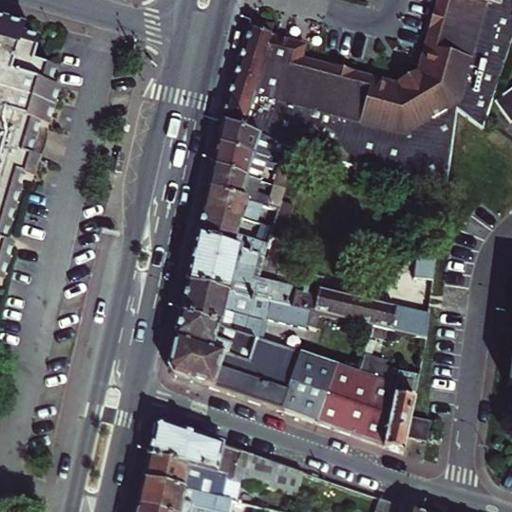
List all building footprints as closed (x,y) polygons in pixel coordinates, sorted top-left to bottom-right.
[(309,45),(275,34),(273,42),(295,47),(292,59),(295,60),(292,68),(314,75),(363,88),(395,97),(425,81),(446,0),(434,0),(416,72),(393,86),(305,61),(309,45)] [(474,0),(446,0),(425,81),(462,89),(458,112),(484,131),(487,123),(493,103),(511,42),(511,9),(481,2),(474,0)] [(219,124),(223,125),(268,140),(289,67),(292,68),(295,60),(292,59),(295,47),(273,42),(275,34),(272,33),(274,26),(258,21),(256,29),(251,28),(234,75),(219,124)] [(0,286),(1,287),(12,248),(4,246),(23,181),(31,184),(37,162),(29,160),(38,129),(46,132),(58,93),(49,90),(54,73),(32,66),(38,44),(21,39),(23,31),(0,24),(0,286)] [(314,75),(292,68),(289,67),(268,140),(272,142),(287,147),(291,148),(314,75)] [(361,98),(363,88),(314,75),(291,148),(298,151),(335,164),(357,97),(361,98)] [(395,97),(363,88),(361,98),(357,97),(335,164),(444,201),(458,112),(462,89),(425,81),(395,97)] [(511,89),(495,102),(510,122),(511,120),(511,89)] [(219,146),(267,162),(272,142),(268,140),(223,125),(219,146)] [(46,132),(38,129),(29,160),(37,162),(40,158),(43,151),(45,146),(47,139),(46,132)] [(219,146),(214,168),(261,184),(267,162),(219,146)] [(280,167),(291,171),(298,151),(291,148),(287,147),(280,167)] [(285,192),(291,171),(280,167),(274,188),(285,192)] [(209,190),(255,206),(261,184),(214,168),(209,190)] [(278,214),(285,192),(274,188),(267,211),(278,214)] [(262,209),(255,206),(209,190),(204,209),(243,223),(243,220),(258,225),(262,209)] [(198,238),(241,253),(264,261),(272,233),(266,231),(261,247),(237,239),(243,223),(204,209),(198,238)] [(198,238),(188,282),(267,310),(383,351),(391,329),(307,300),(305,305),(293,301),(294,298),(249,285),(251,275),(238,271),(241,253),(198,238)] [(408,304),(428,306),(433,273),(413,270),(408,304)] [(188,282),(181,315),(238,335),(243,336),(248,320),(263,325),(267,310),(188,282)] [(181,315),(175,338),(213,351),(216,344),(233,349),(238,335),(181,315)] [(422,340),(391,329),(383,351),(419,363),(420,356),(422,340)] [(173,377),(383,449),(393,388),(278,348),(270,372),(213,351),(175,338),(169,371),(173,377)] [(414,395),(393,388),(383,449),(405,457),(407,441),(410,422),(414,395)] [(427,424),(410,422),(407,441),(424,444),(427,424)] [(147,458),(221,475),(302,492),(305,475),(163,426),(153,431),(147,458)] [(147,458),(142,481),(230,499),(234,485),(220,483),(221,475),(147,458)] [(137,507),(157,511),(235,511),(238,501),(230,499),(142,481),(137,507)] [(376,511),(395,511),(397,506),(379,500),(378,508),(376,511)]
